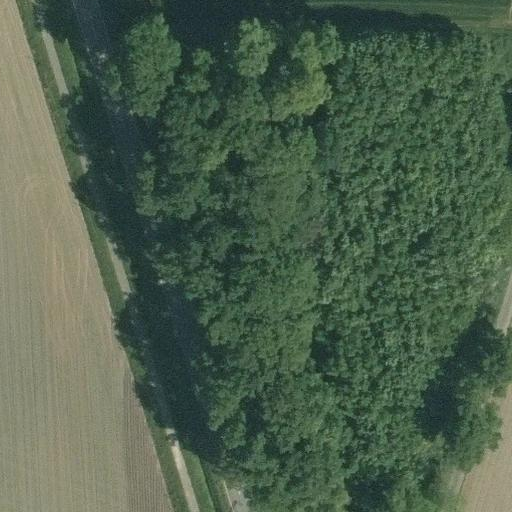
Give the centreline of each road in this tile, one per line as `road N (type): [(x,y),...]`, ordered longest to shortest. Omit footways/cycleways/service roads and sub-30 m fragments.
road 1 (tertiary): [(83,0),(241,511)]
road 2 (track): [(446,511),(511,291)]
